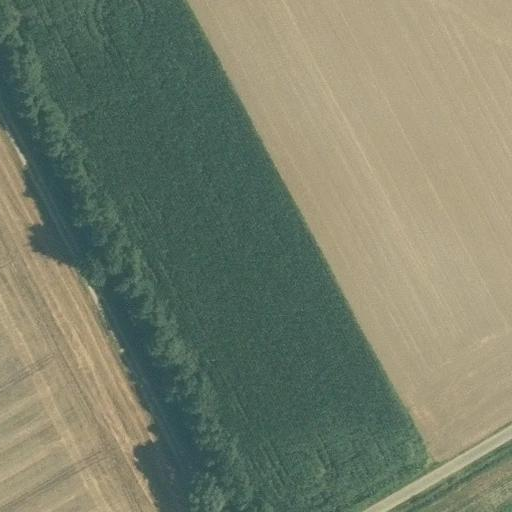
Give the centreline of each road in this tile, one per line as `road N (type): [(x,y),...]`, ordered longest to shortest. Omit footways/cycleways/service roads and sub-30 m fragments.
road 1 (track): [(0,112),(214,511)]
road 2 (track): [(367,511),(511,429)]
